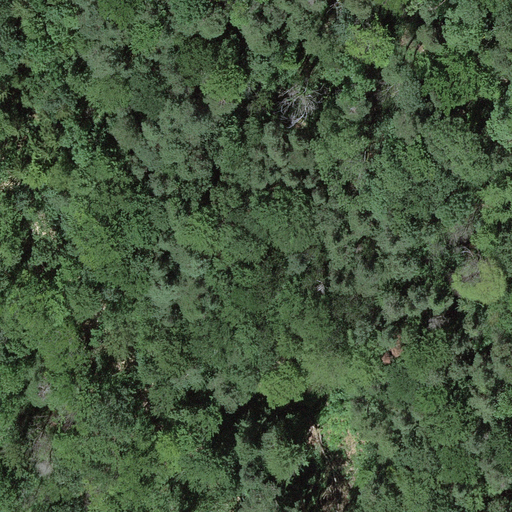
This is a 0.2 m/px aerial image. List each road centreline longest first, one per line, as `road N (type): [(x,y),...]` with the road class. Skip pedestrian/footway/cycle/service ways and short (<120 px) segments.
road 1 (track): [(304,511),(215,336),(169,218),(147,28),(160,0)]
road 2 (track): [(272,511),(0,161)]
